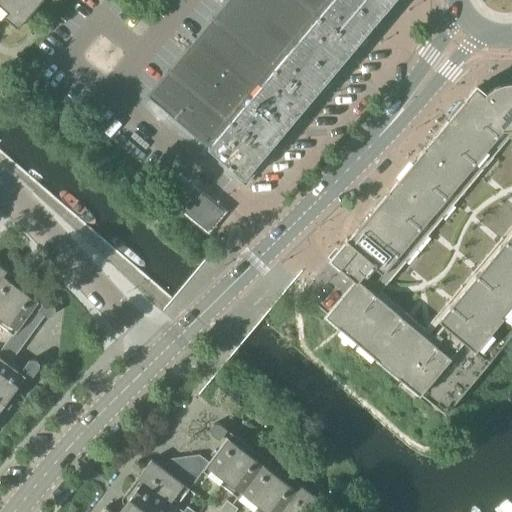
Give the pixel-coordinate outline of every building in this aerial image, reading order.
[(0,0),(0,5),(8,12),(4,16),(19,28),(42,0),(0,0)] [(293,41),(327,0),(227,0),(147,96),(161,108),(181,125),(205,145),(227,119),(249,93),(293,41)] [(332,75),(376,22),(349,0),(327,0),(293,41),(332,75)] [(349,0),(376,22),(395,0),(349,0)] [(289,127),(332,75),(293,41),(249,93),(289,127)] [(346,241),(326,264),(349,282),(322,311),(446,414),(511,335),(511,84),(511,85),(511,82),(507,83),(507,85),(490,93),(488,91),(487,93),(484,95),(485,96),(483,98),(474,90),(467,98),(466,98),(348,239),(347,238),(345,241),(346,241)] [(245,179),(289,127),(249,93),(205,145),(245,179)] [(196,190),(185,204),(222,234),(233,220),(196,190)] [(0,420),(30,380),(9,365),(46,315),(47,316),(48,317),(49,317),(51,317),(52,316),(53,316),(54,315),(55,313),(56,312),(56,311),(56,309),(55,308),(55,307),(54,306),(53,305),(0,266),(0,325),(13,334),(0,351),(0,420)] [(28,362),(23,369),(33,376),(39,368),(38,362),(36,361),(34,360),(30,360),(28,362)] [(309,511),(319,499),(231,433),(222,425),(219,424),(217,424),(214,424),(212,426),(211,428),(210,430),(211,432),(213,435),(224,443),(209,462),(203,471),(256,511),(309,511)] [(203,471),(209,462),(200,455),(171,458),(164,469),(190,489),(203,471)] [(172,511),(190,489),(164,469),(152,460),(125,496),(129,499),(119,511),(112,511),(105,507),(101,511),(172,511)] [(227,501),(220,511),(235,511),(238,509),(227,501)]
